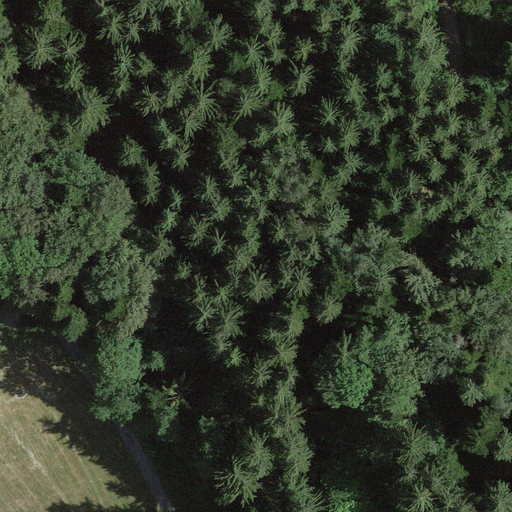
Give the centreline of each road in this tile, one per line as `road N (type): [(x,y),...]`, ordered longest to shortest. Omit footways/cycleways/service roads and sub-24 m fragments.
road 1 (track): [(334,511),(290,468),(134,227),(82,0)]
road 2 (track): [(504,511),(467,135),(426,0)]
